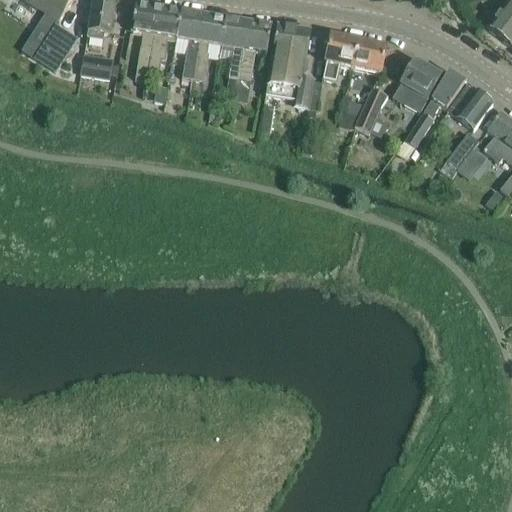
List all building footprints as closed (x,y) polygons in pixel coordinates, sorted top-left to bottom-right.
[(21,0),(59,24),(74,0),(21,0)] [(511,0),(509,0),(486,32),(500,43),(511,27),(511,0)] [(92,2),(89,22),(86,41),(101,43),(102,37),(108,38),(113,6),(92,2)] [(146,85),(148,72),(158,8),(135,5),(130,35),(141,37),(134,83),(146,85)] [(175,45),(180,12),(158,8),(148,72),(158,73),(160,62),(165,63),(168,44),(175,45)] [(182,81),(192,82),(203,16),(180,12),(175,45),(176,45),(176,42),(188,44),(182,81)] [(209,47),(221,49),(225,19),(203,16),(192,82),(203,84),(209,47)] [(232,51),(228,76),(225,95),(236,96),(238,82),(247,23),(225,19),(221,49),(232,51)] [(271,27),(247,23),(238,82),(250,84),(255,54),(266,56),(271,27)] [(264,98),(293,103),(291,110),(308,113),(313,83),(301,81),(310,33),(276,27),(264,98)] [(511,27),(500,43),(511,51),(511,49),(511,27)] [(27,44),(21,54),(33,62),(54,76),(76,43),(55,28),(40,51),(27,44)] [(330,39),(326,58),(321,82),(335,85),(339,69),(352,71),(357,45),(330,39)] [(385,51),(357,45),(352,71),(380,77),(385,51)] [(111,63),(83,59),(80,77),(108,82),(111,63)] [(413,64),(391,102),(419,118),(440,80),(413,64)] [(422,116),(413,131),(404,145),(414,151),(435,119),(433,117),(439,109),(445,113),(452,103),(463,87),(447,76),(436,92),(422,116)] [(313,84),(308,113),(317,115),(322,86),(313,84)] [(492,108),(468,87),(448,114),(472,132),(479,123),(492,108)] [(371,91),(363,108),(353,128),(368,135),(380,109),(386,99),(371,91)] [(264,110),(260,137),(270,139),(275,111),(264,110)] [(494,141),(483,154),(498,166),(502,161),(505,164),(511,169),(511,177),(498,194),(507,201),(511,195),(511,124),(501,116),(487,135),(494,141)] [(466,136),(445,164),(439,173),(450,181),(477,145),(466,136)] [(497,194),(486,207),(494,214),(505,201),(497,194)]
